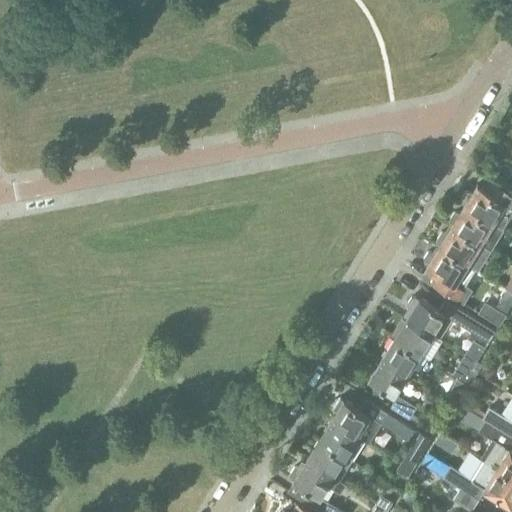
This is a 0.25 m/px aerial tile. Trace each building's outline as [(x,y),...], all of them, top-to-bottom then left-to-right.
[(472,192),(469,191),(466,191),(461,199),(462,202),(465,203),(464,204),(503,227),(511,213),(511,191),(505,188),(499,198),(477,184),(472,192)] [(503,227),(464,204),(451,224),(479,241),(486,229),(497,236),(503,227)] [(466,262),(474,267),(477,269),(490,249),(452,225),(439,245),(466,262)] [(466,262),(439,245),(426,265),(454,282),(466,262)] [(500,297),(494,307),(505,314),(511,302),(511,290),(507,287),(500,297)] [(445,298),(439,308),(419,296),(406,316),(432,332),(444,313),(485,339),(492,327),(445,298)] [(499,324),(505,314),(494,307),(484,301),(478,311),(499,324)] [(432,332),(406,316),(393,337),(419,353),(432,332)] [(419,353),(393,337),(381,357),(407,373),(419,353)] [(464,352),(466,353),(477,360),(485,346),(473,339),(464,352)] [(472,367),(477,360),(466,353),(461,360),(472,367)] [(407,373),(381,357),(375,366),(371,363),(365,373),(369,376),(368,377),(394,394),(407,373)] [(480,371),(489,377),(495,367),(486,361),(480,371)] [(464,380),(460,378),(456,375),(448,388),(457,393),(464,380)] [(391,405),(409,416),(416,405),(398,394),(391,405)] [(343,397),(331,418),(364,438),(368,441),(381,421),(393,429),(399,419),(378,406),(372,415),(343,397)] [(511,421),(489,408),(483,418),(485,418),(511,435),(511,421)] [(318,438),(352,459),(364,438),(331,418),(318,438)] [(480,458),(483,460),(511,477),(511,435),(485,418),(478,429),(492,438),(480,458)] [(431,438),(421,432),(411,449),(420,455),(431,438)] [(318,438),(306,458),(339,479),(352,459),(318,438)] [(406,454),(402,461),(412,468),(416,461),(406,454)] [(307,502),(322,511),(347,511),(319,494),(326,483),(340,492),(345,483),(339,479),(306,458),(299,469),(296,467),(293,468),(290,473),(291,476),(294,478),(293,479),(313,492),(307,502)] [(443,478),(461,489),(478,500),(486,489),(511,505),(511,503),(511,477),(483,460),(479,466),(489,472),(481,485),(451,466),(443,478)] [(412,468),(402,461),(397,469),(408,476),(412,468)] [(473,511),(472,511),(478,500),(461,489),(454,500),(471,510),(469,511),(454,511),(453,511),(473,511)] [(381,495),(376,502),(387,509),(392,502),(381,495)] [(385,511),(387,509),(376,502),(372,509),(376,511),(385,511)]
